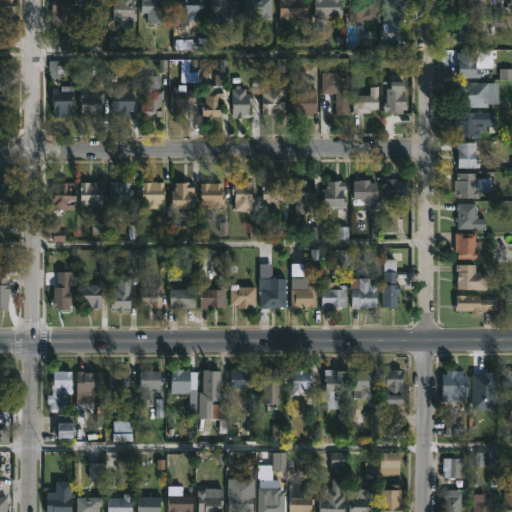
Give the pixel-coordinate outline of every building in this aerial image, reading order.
[(14,0),(15,17),(0,17),(0,0),(14,0)] [(76,0),(76,3),(73,3),(73,13),(69,13),(69,26),(55,26),(55,21),(50,21),(50,0),(76,0)] [(104,0),(104,3),(105,3),(105,18),(83,18),(83,0),(104,0)] [(132,0),(132,6),(135,6),(135,20),(112,19),(112,0),(132,0)] [(166,0),(166,23),(147,23),(147,13),(140,13),(140,0),(166,0)] [(202,0),(202,13),(197,13),(197,21),(175,21),(175,0),(202,0)] [(237,0),(236,25),(220,24),(220,15),(210,15),(210,0),(237,0)] [(271,0),(271,19),(243,17),(243,0),(271,0)] [(307,0),(307,18),(292,18),(292,23),(278,23),(278,0),(307,0)] [(337,0),(337,3),(342,3),(341,15),(324,14),(324,18),(315,18),(315,15),(313,15),(313,0),(337,0)] [(377,0),(377,20),(361,20),(361,22),(349,22),(348,7),(363,7),(363,0),(377,0)] [(411,0),(411,1),(407,1),(406,23),(404,23),(404,27),(407,27),(407,29),(404,29),(404,32),(382,32),(382,0),(411,0)] [(495,0),(495,4),(491,4),(491,13),(466,12),(466,10),(456,9),(456,0),(495,0)] [(479,43),(456,42),(457,16),(487,17),(487,27),(479,27),(479,43)] [(475,52),(475,67),(479,68),(479,77),(457,77),(457,59),(455,59),(455,52),(475,52)] [(68,60),(68,62),(71,62),(70,69),(66,69),(66,74),(57,74),(57,79),(50,79),(50,71),(48,71),(48,60),(68,60)] [(8,78),(0,78),(0,61),(8,61),(8,78)] [(341,71),(341,77),(348,77),(348,114),(334,114),(334,93),(321,93),(321,71),(341,71)] [(159,76),(159,90),(162,90),(163,117),(140,117),(140,107),(143,106),(143,76),(159,76)] [(401,90),(401,93),(404,93),(403,101),(405,104),(405,109),(400,109),(400,113),(388,113),(388,111),(382,111),(382,102),(384,102),(385,87),(390,87),(390,80),(402,80),(401,90)] [(475,81),(487,82),(486,91),(495,91),(495,104),(487,103),(487,106),(456,106),(457,80),(475,81)] [(57,81),(57,90),(60,90),(60,86),(72,86),(73,102),(70,102),(72,116),(51,115),(49,83),(51,83),(51,81),(57,81)] [(125,85),(125,91),(132,91),(132,111),(128,111),(128,115),(115,115),(115,112),(111,112),(111,85),(125,85)] [(240,85),(240,89),(245,89),(245,93),(251,93),(251,103),(248,103),(248,117),(243,117),(243,119),(236,119),(236,115),(231,115),(231,89),(235,89),(235,85),(240,85)] [(185,86),(185,90),(193,91),(192,105),(187,105),(187,108),(186,108),(185,116),(170,116),(170,91),(172,91),(173,87),(185,86)] [(308,112),(308,114),(297,114),(298,112),(290,112),(291,92),(302,92),(303,87),(315,88),(315,112),(308,112)] [(355,114),(353,114),(353,95),(369,95),(369,87),(378,87),(378,110),(369,110),(369,113),(355,114)] [(95,89),(94,91),(103,91),(102,110),(100,110),(100,117),(92,117),(92,115),(79,114),(78,93),(87,94),(87,89),(95,89)] [(222,89),(227,90),(227,101),(220,102),(220,117),(201,117),(201,103),(204,103),(203,102),(204,89),(222,89)] [(283,89),(284,107),(282,107),(282,109),(280,109),(280,112),(275,112),(275,116),(261,115),(262,89),(283,89)] [(5,100),(5,103),(8,103),(8,113),(2,113),(2,118),(0,118),(0,93),(5,93),(5,100)] [(479,126),(478,139),(457,138),(457,131),(453,131),(453,119),(456,119),(456,112),(494,111),(495,126),(479,126)] [(478,167),(457,167),(455,142),(474,142),(474,158),(478,158),(478,167)] [(474,190),(475,190),(475,177),(488,178),(488,191),(478,191),(478,198),(455,198),(454,172),(474,172),(474,190)] [(305,179),(305,183),(314,184),(314,202),(318,202),(318,213),(289,212),(290,206),(293,206),(293,200),(291,200),(292,180),(305,179)] [(368,179),(368,182),(375,182),(375,198),(371,198),(371,201),(362,201),(362,198),(352,198),(352,180),(368,179)] [(407,182),(406,197),(396,197),(396,200),(384,200),(384,197),(382,197),(383,179),(407,182)] [(340,180),(345,181),(345,189),(343,189),(342,196),(345,196),(345,207),(321,207),(321,188),(326,188),(326,180),(340,180)] [(68,181),(69,189),(74,189),(73,208),(50,208),(50,193),(52,193),(52,185),(56,185),(56,181),(68,181)] [(188,181),(192,182),(192,191),(189,191),(189,196),(192,196),(192,208),(168,207),(170,181),(188,181)] [(277,181),(277,186),(282,186),(282,188),(284,188),(284,203),(279,203),(279,216),(268,216),(268,205),(261,205),(262,181),(277,181)] [(96,182),(96,187),(102,187),(102,201),(97,201),(97,208),(80,206),(80,182),(96,182)] [(132,190),(132,197),(129,196),(129,198),(132,198),(132,210),(115,211),(115,205),(109,205),(110,182),(129,183),(129,190),(132,190)] [(163,182),(163,203),(159,203),(159,208),(147,208),(147,204),(141,204),(140,183),(163,182)] [(220,182),(220,189),(222,189),(222,203),(218,203),(218,207),(206,207),(206,204),(199,203),(199,182),(220,182)] [(253,194),(252,211),(234,212),(234,195),(231,195),(231,187),(234,187),(234,182),(250,182),(250,194),(253,194)] [(476,204),(475,221),(479,221),(479,229),(456,229),(457,212),(455,212),(455,203),(476,204)] [(475,237),(475,242),(481,242),(479,259),(471,259),(471,261),(457,259),(457,241),(455,241),(455,234),(475,234),(475,237)] [(396,292),(396,307),(381,307),(383,259),(396,260),(395,283),(399,283),(399,292),(396,292)] [(474,264),(474,272),(479,270),(479,272),(486,272),(486,289),(456,289),(455,263),(474,264)] [(6,279),(4,279),(4,283),(9,283),(9,293),(7,293),(7,308),(0,307),(0,270),(6,271),(6,279)] [(68,286),(68,290),(72,290),(73,304),(69,304),(68,310),(57,310),(57,307),(50,307),(50,299),(52,299),(52,288),(57,288),(56,271),(75,271),(75,286),(68,286)] [(130,274),(130,309),(123,309),(123,312),(117,312),(117,309),(110,309),(110,299),(112,299),(112,288),(117,288),(115,287),(115,284),(117,284),(117,276),(130,274)] [(316,286),(315,308),(290,309),(291,276),(304,277),(304,284),(307,284),(307,285),(316,286)] [(365,277),(365,278),(369,279),(369,285),(377,286),(377,307),(373,309),(350,308),(350,279),(365,277)] [(284,278),(283,285),(285,285),(284,290),(285,290),(284,292),(285,301),(284,301),(285,306),(284,307),(258,307),(259,278),(284,278)] [(215,283),(215,286),(225,286),(225,308),(199,309),(199,283),(215,283)] [(161,284),(161,301),(160,301),(160,308),(152,308),(152,306),(140,306),(140,289),(143,289),(143,284),(161,284)] [(346,284),(345,306),(328,306),(328,307),(320,307),(321,287),(337,288),(337,284),(346,284)] [(92,285),(92,286),(101,286),(101,308),(85,309),(85,302),(81,302),(81,294),(79,295),(79,286),(92,285)] [(194,285),(194,308),(169,309),(170,288),(185,290),(186,285),(194,285)] [(238,285),(238,287),(255,287),(254,309),(236,309),(236,306),(229,306),(229,285),(238,285)] [(479,300),(495,299),(495,311),(480,311),(480,314),(471,314),(471,311),(455,311),(455,307),(456,307),(457,296),(479,296),(479,300)] [(183,368),(183,369),(190,369),(190,393),(170,392),(170,368),(183,368)] [(213,368),(213,369),(220,369),(220,400),(212,400),(212,404),(200,405),(200,391),(202,391),(202,368),(213,368)] [(245,368),(245,370),(249,370),(249,380),(247,380),(247,387),(229,387),(230,370),(240,370),(240,368),(245,368)] [(301,368),(301,369),(310,369),(310,379),(308,379),(308,390),(297,390),(297,394),(291,393),(289,369),(301,368)] [(336,369),(345,370),(345,390),(336,389),(336,392),(333,392),(333,395),(340,395),(340,408),(343,409),(344,420),(337,420),(339,408),(327,408),(327,401),(318,401),(319,390),(324,390),(324,368),(336,369)] [(129,369),(128,388),(120,388),(120,397),(107,397),(108,371),(129,369)] [(279,369),(279,403),(262,403),(262,381),(258,381),(258,370),(279,369)] [(371,370),(370,398),(351,397),(351,388),(355,388),(355,369),(371,370)] [(402,373),(402,402),(385,402),(385,391),(379,391),(379,378),(385,378),(385,375),(382,375),(382,369),(402,369),(402,373)] [(462,369),(462,375),(468,375),(468,394),(463,394),(463,401),(441,400),(442,372),(446,372),(446,369),(462,369)] [(71,370),(71,392),(64,392),(63,409),(56,409),(56,411),(50,411),(50,403),(47,403),(47,394),(52,394),(50,381),(52,381),(53,370),(71,370)] [(84,370),(101,371),(101,394),(93,394),(93,390),(76,390),(76,370),(84,370)] [(148,387),(148,398),(142,398),(142,394),(138,394),(138,370),(158,370),(158,387),(148,387)] [(491,404),(475,403),(473,370),(492,370),(491,404)] [(72,415),(73,438),(57,438),(57,415),(72,415)] [(0,444),(8,444),(8,433),(0,432),(0,444)] [(398,474),(379,474),(378,452),(398,452),(398,474)] [(454,478),(442,478),(442,458),(465,458),(465,466),(460,466),(460,478),(454,478)] [(272,464),(272,479),(279,479),(279,487),(284,488),(284,511),(256,511),(257,487),(259,487),(259,478),(257,478),(257,464),(272,464)] [(254,483),(254,511),(239,511),(236,511),(226,511),(226,477),(255,478),(254,483)] [(340,484),(339,494),(344,494),(344,511),(318,511),(319,499),(320,499),(320,497),(324,499),(325,489),(331,489),(330,488),(331,477),(340,478),(340,484)] [(287,511),(288,485),(314,485),(313,503),(312,503),(311,511),(287,511)] [(208,486),(208,487),(222,487),(222,504),(220,505),(220,511),(197,511),(197,489),(204,489),(204,486),(208,486)] [(374,488),(374,511),(348,511),(349,499),(351,499),(351,498),(364,498),(364,491),(366,491),(366,488),(374,488)] [(401,505),(401,511),(379,511),(379,489),(401,489),(401,505)] [(458,489),(458,491),(461,491),(461,511),(443,511),(443,491),(445,491),(445,489),(458,489)] [(511,491),(511,511),(503,511),(503,491),(511,491)] [(107,511),(107,497),(122,497),(122,492),(131,492),(131,511),(107,511)] [(53,494),(53,496),(70,496),(70,511),(46,511),(46,495),(53,494)] [(81,494),(80,496),(101,497),(101,506),(98,506),(98,511),(75,511),(75,496),(76,496),(77,494),(81,494)] [(192,495),(192,511),(183,511),(178,511),(167,511),(167,495),(192,495)] [(137,511),(137,496),(162,496),(161,505),(160,505),(159,511),(137,511)] [(489,496),(489,497),(491,497),(490,511),(471,511),(471,501),(475,500),(475,498),(482,498),(482,496),(489,496)] [(0,511),(7,511),(8,498),(0,498),(0,511)]
